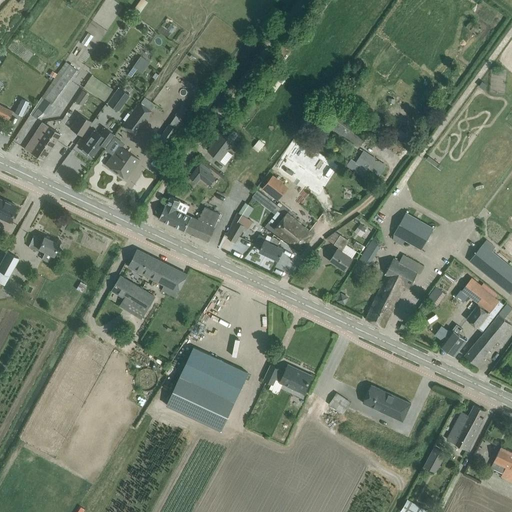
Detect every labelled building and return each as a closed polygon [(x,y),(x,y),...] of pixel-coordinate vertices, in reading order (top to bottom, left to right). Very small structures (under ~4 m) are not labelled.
[(144,0),(140,0),(132,11),(138,15),(147,2),(144,0)] [(475,8),(470,15),(482,24),(487,18),(475,8)] [(470,22),(467,27),(476,35),(480,30),(470,22)] [(89,33),(82,43),(86,46),(93,36),(89,33)] [(196,52),(213,66),(219,60),(201,45),(196,52)] [(141,55),(137,60),(144,65),(147,60),(141,55)] [(39,119),(51,103),(53,105),(79,71),(65,61),(58,71),(41,97),(44,99),(32,114),(39,119)] [(275,74),(272,77),(281,84),(284,80),(275,74)] [(92,75),(84,88),(105,102),(114,90),(92,75)] [(118,87),(107,103),(118,111),(129,95),(118,87)] [(83,91),(76,102),(82,106),(89,95),(83,91)] [(139,102),(122,125),(134,134),(151,111),(150,110),(155,104),(145,97),(140,103),(139,102)] [(29,102),(22,98),(14,113),(22,116),(29,102)] [(375,110),(362,101),(356,109),(377,124),(382,117),(373,111),(375,110)] [(0,115),(8,119),(12,111),(0,104),(0,115)] [(184,105),(177,115),(186,121),(193,111),(184,105)] [(345,113),(334,130),(359,148),(371,131),(345,113)] [(81,136),(91,121),(80,114),(70,128),(81,136)] [(51,147),(60,134),(42,122),(37,129),(43,133),(39,139),(51,147)] [(94,130),(81,147),(83,149),(82,150),(87,154),(88,152),(93,156),(101,145),(104,147),(114,134),(104,127),(100,134),(94,130)] [(234,141),(239,133),(233,129),(228,137),(234,141)] [(208,151),(220,160),(234,142),(222,133),(208,151)] [(114,137),(105,150),(113,155),(111,157),(106,165),(113,170),(125,178),(131,170),(139,159),(131,153),(122,147),(124,144),(114,137)] [(43,160),(51,147),(39,139),(36,143),(31,139),(25,148),(43,160)] [(265,144),(260,139),(252,147),(258,152),(265,144)] [(298,144),(288,158),(317,177),(326,162),(298,144)] [(385,165),(377,160),(362,151),(356,163),(350,159),(347,166),(366,178),(370,172),(376,175),(378,172),(381,173),(385,165)] [(442,169),(445,164),(429,155),(426,160),(442,169)] [(200,165),(195,171),(201,176),(200,177),(210,185),(215,178),(200,165)] [(249,171),(247,174),(255,181),(258,177),(249,171)] [(289,188),(273,175),(262,188),(278,201),(289,188)] [(244,178),(242,183),(253,188),(255,183),(244,178)] [(257,190),(252,197),(262,204),(267,198),(257,190)] [(185,231),(185,230),(199,237),(205,223),(199,220),(176,210),(180,201),(171,196),(167,205),(166,205),(159,219),(185,231)] [(0,217),(9,221),(16,206),(8,202),(0,198),(0,217)] [(241,216),(237,222),(244,226),(248,229),(252,222),(248,220),(254,209),(246,204),(239,215),(241,216)] [(276,205),(271,211),(275,214),(277,212),(280,208),(276,205)] [(208,241),(221,214),(205,207),(199,220),(205,223),(199,237),(208,241)] [(275,214),(269,222),(272,224),(280,214),(277,212),(275,214)] [(406,212),(393,234),(421,250),(434,228),(406,212)] [(314,234),(297,221),(298,221),(288,213),(275,230),(284,237),(284,238),(301,251),(314,234)] [(237,222),(228,238),(235,242),(244,226),(237,222)] [(284,249),(278,246),(280,240),(273,237),(270,242),(265,240),(266,238),(260,234),(255,244),(261,247),(259,251),(278,260),(284,249)] [(49,262),(58,243),(44,236),(42,240),(34,236),(34,235),(28,247),(38,252),(39,249),(46,252),(43,259),(49,262)] [(353,258),(342,251),(349,240),(340,235),(334,244),(339,247),(330,261),(344,270),(353,258)] [(367,266),(380,245),(372,239),(359,261),(367,266)] [(356,242),(353,246),(361,251),(364,247),(356,242)] [(511,266),(484,244),(470,261),(511,294),(511,266)] [(138,250),(129,266),(152,278),(154,279),(165,284),(178,291),(187,275),(187,274),(138,250)] [(7,251),(0,263),(0,270),(9,276),(19,258),(7,251)] [(397,302),(405,286),(409,288),(410,288),(419,272),(395,259),(386,275),(388,276),(382,286),(366,318),(384,328),(397,302)] [(121,276),(112,290),(125,297),(120,305),(124,308),(142,319),(155,297),(121,276)] [(81,282),(77,289),(83,293),(87,285),(81,282)] [(479,303),(477,304),(489,313),(479,327),(483,331),(503,305),(498,301),(499,300),(476,283),(467,294),(479,303)] [(436,287),(427,299),(437,307),(446,295),(436,287)] [(501,344),(511,330),(511,324),(504,319),(511,308),(511,307),(507,304),(481,336),(465,355),(479,367),(491,353),(489,351),(497,341),(501,344)] [(479,327),(489,313),(477,304),(466,319),(478,328),(479,327)] [(467,340),(459,334),(463,329),(457,324),(450,332),(449,331),(447,330),(446,330),(444,330),(443,331),(442,332),(438,337),(444,341),(441,345),(455,356),(467,340)] [(221,430),(244,381),(248,372),(194,347),(167,405),(221,430)] [(304,392),(312,376),(288,365),(285,373),(279,370),(280,369),(271,365),(265,380),(273,384),(276,377),(282,379),(280,381),(304,392)] [(371,384),(363,402),(403,421),(411,403),(371,384)] [(351,402),(336,393),(329,404),(343,413),(351,402)] [(478,425),(483,417),(484,416),(483,416),(486,411),(475,405),(469,415),(462,412),(448,439),(468,450),(480,426),(478,425)] [(511,481),(511,452),(501,447),(491,467),(503,473),(501,476),(511,481)] [(436,471),(445,454),(434,448),(425,466),(436,471)] [(408,499),(400,511),(401,511),(426,511),(428,510),(408,499)]
